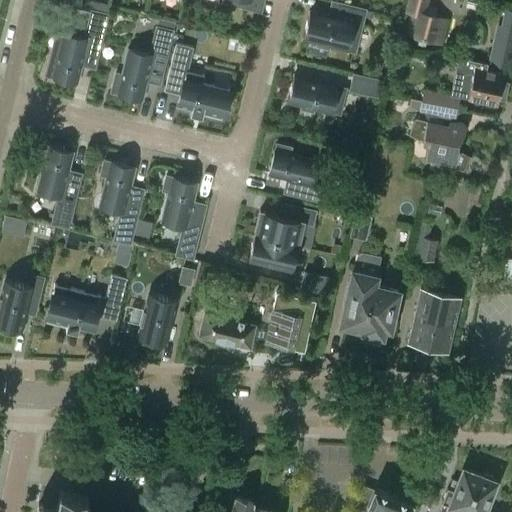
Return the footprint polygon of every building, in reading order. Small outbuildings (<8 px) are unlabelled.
[(222,0),(222,2),(260,11),(262,0),(222,0)] [(408,0),(406,12),(411,13),(406,33),(414,35),(413,36),(419,38),(419,39),(425,41),(425,38),(439,42),(445,20),(422,14),(425,0),(408,0)] [(334,18),(308,12),(302,37),(316,40),(315,42),(328,46),(328,44),(354,50),(365,9),(338,3),(334,18)] [(50,53),(45,75),(76,83),(81,64),(94,68),(107,14),(91,10),(84,38),(62,32),(57,55),(50,53)] [(109,45),(96,95),(111,98),(112,92),(123,95),(129,72),(142,75),(154,26),(138,22),(131,50),(109,45)] [(511,25),(502,23),(498,43),(510,46),(511,38),(511,25)] [(498,47),(494,62),(502,64),(506,49),(498,47)] [(195,54),(172,48),(162,86),(178,90),(175,102),(189,106),(187,111),(219,119),(227,88),(200,81),(202,74),(200,73),(199,74),(191,72),(195,54)] [(498,98),(503,100),(507,82),(501,81),(503,74),(498,73),(498,72),(485,68),(484,70),(474,67),(474,65),(461,62),(459,71),(472,75),(467,98),(496,105),(498,98)] [(380,80),(353,74),(349,89),(377,96),(380,80)] [(345,88),(293,75),(287,100),(300,104),(300,105),(312,109),(313,107),(339,113),(345,88)] [(420,100),(435,103),(437,94),(422,91),(420,100)] [(420,101),(410,98),(408,107),(418,110),(433,113),(435,103),(420,100),(420,101)] [(461,122),(448,121),(447,126),(415,119),(412,134),(425,145),(425,158),(437,161),(438,164),(462,169),(467,156),(459,151),(456,148),(458,141),(461,138),(464,128),(461,122)] [(312,193),(316,176),(310,174),(316,147),(284,139),(276,170),(282,172),(279,185),(312,193)] [(72,152),(41,144),(36,164),(42,166),(36,190),(58,195),(51,223),(68,227),(81,173),(68,170),(72,152)] [(135,167),(103,159),(100,174),(106,176),(98,205),(120,211),(113,238),(130,243),(132,233),(136,218),(143,189),(130,186),(135,167)] [(197,183),(165,175),(162,190),(168,191),(160,221),(182,226),(175,254),(192,258),(205,204),(192,201),(197,183)] [(259,210),(253,234),(297,245),(303,222),(312,224),(315,210),(288,204),(285,216),(259,210)] [(349,235),(365,239),(370,215),(355,212),(349,235)] [(152,222),(136,218),(132,233),(148,237),(152,222)] [(297,245),(253,234),(247,259),(291,269),(297,245)] [(416,256),(432,259),(436,240),(420,236),(416,256)] [(377,343),(379,334),(382,335),(383,326),(389,328),(397,291),(373,285),(380,256),(361,252),(359,252),(356,254),(354,259),(340,323),(362,328),(362,330),(364,330),(362,339),(377,343)] [(190,285),(194,269),(182,266),(178,282),(190,285)] [(331,279),(304,272),(301,285),(328,292),(331,279)] [(31,285),(4,278),(0,293),(0,329),(11,333),(13,328),(21,330),(28,305),(36,306),(43,278),(33,275),(31,285)] [(407,340),(447,350),(459,297),(419,288),(407,340)] [(177,298),(148,291),(136,336),(138,337),(137,341),(163,347),(164,343),(165,344),(177,298)] [(265,337),(264,341),(303,351),(315,300),(276,291),(266,331),(253,328),(254,323),(235,319),(236,315),(223,312),(222,316),(203,311),(198,334),(249,346),(252,334),(265,337)] [(87,292),(85,300),(58,293),(51,323),(82,331),(84,326),(97,329),(105,296),(87,292)] [(457,480),(453,489),(447,487),(441,501),(441,502),(438,511),(439,511),(482,511),(495,480),(492,479),(492,475),(484,471),(481,474),(462,467),(457,480)] [(392,494),(392,495),(373,487),(372,489),(363,485),(354,506),(364,509),(365,510),(363,511),(408,511),(413,502),(392,494)] [(39,504),(37,511),(86,511),(85,510),(84,509),(87,496),(59,491),(55,508),(39,504)] [(253,511),(255,506),(250,505),(252,500),(234,495),(229,511),(253,511)]
